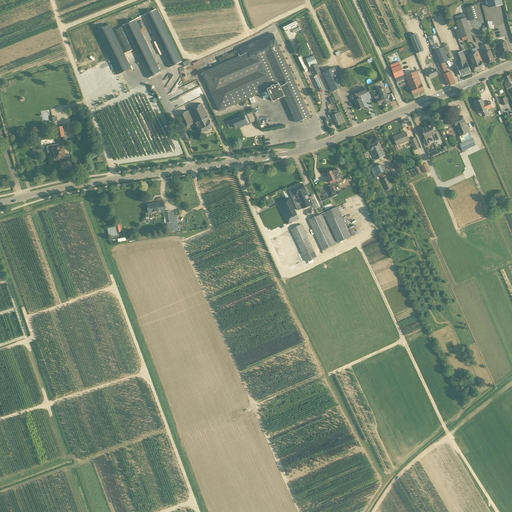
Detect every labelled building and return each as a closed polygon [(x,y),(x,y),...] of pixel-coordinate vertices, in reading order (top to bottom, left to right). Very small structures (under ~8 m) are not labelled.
[(500,0),(487,0),(490,9),(502,6),(500,0)] [(475,4),(466,7),(470,21),(479,18),(475,4)] [(156,9),(155,9),(143,15),(169,68),(181,62),(156,9)] [(465,17),(461,19),(466,36),(465,36),(471,35),(465,17)] [(148,78),(160,72),(134,19),(122,25),(148,78)] [(466,36),(461,19),(456,21),(462,38),(465,36),(466,36)] [(289,24),(293,33),(299,31),(294,21),(289,24)] [(109,24),(96,30),(116,73),(129,68),(109,24)] [(408,36),(416,53),(423,50),(416,33),(408,36)] [(239,49),(242,55),(202,73),(219,111),(268,89),(273,100),(284,95),(297,123),(310,116),(273,34),(239,49)] [(506,41),(498,43),(501,53),(509,51),(506,41)] [(435,57),(438,65),(449,61),(443,47),(439,48),(437,43),(431,46),(433,51),(435,55),(435,57)] [(443,47),(449,61),(446,54),(447,54),(449,59),(453,58),(447,45),(446,43),(442,44),(443,47)] [(483,53),(482,53),(487,64),(495,61),(488,44),(482,46),(484,50),(483,51),(483,53)] [(238,50),(222,57),(224,62),(240,55),(238,50)] [(471,71),(466,60),(462,51),(455,54),(459,62),(456,64),(461,75),(471,71)] [(476,64),(478,70),(484,67),(478,51),(473,53),(476,60),(474,61),(476,65),(476,64)] [(474,71),(478,70),(476,64),(476,65),(474,61),(476,60),(473,53),(467,55),(474,71)] [(317,64),(318,63),(314,55),(306,58),(310,67),(317,64)] [(401,65),(400,65),(399,62),(390,65),(395,78),(404,75),(401,65)] [(448,72),(443,63),(438,65),(442,75),(446,85),(455,82),(450,71),(448,72)] [(321,72),(317,64),(310,67),(314,75),(321,72)] [(430,67),(428,68),(430,71),(428,72),(430,78),(438,74),(435,69),(432,70),(430,67)] [(335,68),(323,73),(332,91),(343,86),(335,68)] [(413,94),(424,89),(417,71),(406,76),(413,94)] [(198,80),(181,89),(183,94),(181,96),(184,103),(204,93),(198,80)] [(364,107),(360,96),(367,93),(364,86),(360,88),(359,86),(352,88),(356,98),(357,97),(358,100),(354,101),(358,109),(364,107)] [(383,103),(384,105),(390,103),(387,95),(386,95),(383,88),(378,90),(381,98),(377,100),(379,104),(383,103)] [(483,99),(476,102),(481,113),(482,113),(483,117),(489,114),(487,111),(488,110),(487,109),(493,107),(491,102),(485,104),(483,99)] [(201,133),(213,127),(202,104),(190,110),(201,133)] [(334,114),(331,116),(335,125),(342,122),(338,113),(337,113),(336,110),(333,111),(334,114)] [(175,118),(176,119),(177,121),(178,120),(183,128),(194,123),(188,111),(177,116),(177,117),(175,118)] [(250,123),(254,122),(255,121),(251,112),(250,113),(247,114),(250,123)] [(235,128),(247,123),(243,113),(238,115),(240,118),(232,121),(235,128)] [(459,136),(462,143),(472,138),(470,132),(463,116),(452,121),(459,137),(459,136)] [(55,127),(57,138),(64,137),(62,126),(61,122),(55,123),(56,127),(55,127)] [(432,124),(426,126),(433,142),(435,142),(434,140),(439,138),(437,134),(435,135),(432,124)] [(433,142),(426,126),(421,128),(425,137),(422,138),(425,143),(428,142),(429,144),(433,142)] [(406,132),(400,134),(401,135),(394,138),(397,146),(409,140),(406,132)] [(414,150),(420,148),(415,138),(410,140),(414,150)] [(472,138),(462,143),(459,144),(463,151),(465,150),(476,145),(472,138)] [(379,141),(369,146),(375,160),(385,155),(379,141)] [(61,158),(61,159),(63,158),(64,157),(62,146),(60,147),(59,143),(51,145),(51,148),(53,148),(54,154),(52,155),(52,156),(52,158),(53,159),(55,159),(61,158)] [(429,171),(426,163),(421,165),(424,173),(429,171)] [(385,172),(381,164),(371,169),(375,178),(380,176),(379,174),(385,172)] [(332,171),(331,171),(330,171),(328,172),(328,173),(327,173),(330,179),(329,180),(331,184),(332,183),(334,186),(338,184),(337,181),(342,179),(339,172),(339,171),(338,169),(337,169),(332,171)] [(392,188),(388,178),(387,177),(381,180),(385,191),(392,188)] [(292,194),(295,193),(303,209),(313,204),(303,184),(293,188),(293,189),(290,190),(292,194)] [(330,194),(331,196),(336,194),(336,193),(335,192),(332,185),(326,187),(329,194),(330,194)] [(277,204),(287,225),(299,219),(297,215),(289,198),(281,202),(277,204)] [(148,212),(148,213),(148,214),(149,214),(150,215),(151,215),(152,214),(153,213),(153,212),(164,210),(163,202),(153,203),(153,204),(147,205),(148,212)] [(337,243),(341,241),(352,236),(338,206),(308,220),(322,251),(336,244),(323,217),(324,216),(337,243)] [(168,223),(168,226),(172,225),(172,222),(170,211),(164,212),(166,223),(168,223)] [(107,228),(108,236),(116,235),(116,232),(122,231),(121,224),(115,225),(115,227),(107,228)] [(306,262),(317,257),(301,224),(291,229),(291,230),(289,231),(290,234),(292,233),(306,262)]
